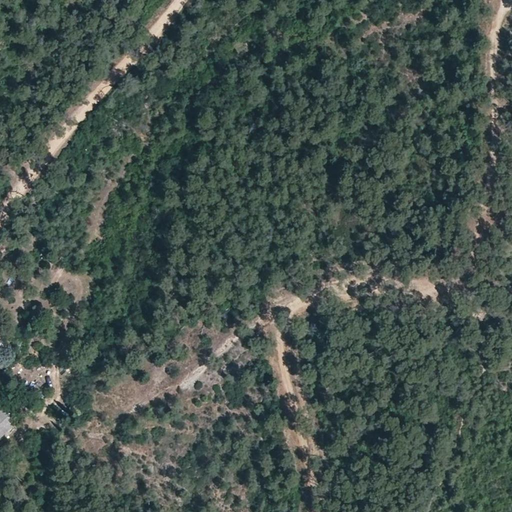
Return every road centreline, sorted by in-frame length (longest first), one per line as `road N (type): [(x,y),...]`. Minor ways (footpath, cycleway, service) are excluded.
road 1 (track): [(295,299),(373,287),(418,294),(447,285),(472,255),(494,188),(497,31),(511,0)]
road 2 (track): [(0,216),(177,0)]
road 3 (track): [(81,432),(110,433),(150,392),(295,299)]
road 4 (track): [(311,511),(283,337),(295,299)]
